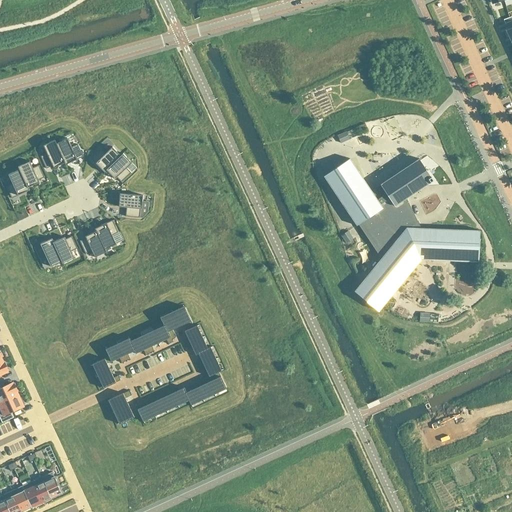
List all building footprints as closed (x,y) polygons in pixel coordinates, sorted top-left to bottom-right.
[(346,132),(337,136),(340,143),(349,139),(346,132)] [(67,139),(56,143),(56,144),(64,163),(65,165),(83,157),(77,144),(71,147),(67,139)] [(56,144),(56,143),(54,140),(42,145),(46,154),(40,156),(46,169),(52,166),(53,168),(64,163),(56,144)] [(120,156),(112,147),(105,154),(100,149),(90,158),(104,172),(106,170),(120,156)] [(122,154),(120,156),(106,170),(114,179),(116,177),(121,182),(131,173),(126,168),(131,163),(122,154)] [(382,306),(411,271),(420,260),(432,260),(478,262),(479,231),(417,228),(404,200),(433,181),(418,159),(380,184),(381,186),(372,192),(350,159),(323,176),(356,226),(361,223),(383,256),(381,258),(359,284),(354,291),(378,311),(382,306)] [(44,177),(39,165),(32,168),(29,161),(18,167),(19,169),(28,188),(28,187),(39,182),(38,180),(44,177)] [(19,169),(8,175),(12,183),(6,186),(11,198),(29,190),(28,187),(28,188),(19,169)] [(139,218),(140,209),(141,209),(142,195),(119,193),(118,207),(126,207),(125,216),(139,218)] [(112,235),(118,232),(112,220),(94,228),(95,231),(96,231),(104,249),(116,244),(112,235)] [(96,231),(95,231),(84,236),(86,238),(79,241),(85,253),(91,251),(94,257),(106,252),(104,249),(96,231)] [(348,231),(341,236),(346,243),(353,239),(348,231)] [(64,237),(53,242),(62,261),(61,261),(62,263),(74,258),(71,251),(77,248),(71,236),(65,239),(64,237)] [(53,242),(51,238),(33,246),(39,259),(45,256),(50,266),(61,261),(62,261),(53,242)] [(343,283),(335,286),(338,294),(346,290),(343,283)] [(193,327),(184,308),(172,313),(179,327),(186,323),(188,329),(193,327)] [(179,327),(172,313),(161,319),(160,319),(162,322),(163,325),(164,325),(167,332),(168,332),(171,339),(175,337),(172,330),(179,327)] [(420,313),(419,321),(429,322),(429,314),(420,313)] [(168,332),(167,332),(164,325),(163,325),(153,330),(159,343),(166,340),(168,344),(173,342),(171,339),(168,332)] [(197,325),(193,327),(188,329),(184,331),(188,339),(183,341),(185,345),(202,337),(197,325)] [(159,343),(153,330),(141,336),(149,353),(154,351),(151,346),(159,343)] [(149,353),(141,336),(130,341),(134,351),(135,354),(143,350),(145,355),(149,353)] [(207,348),(202,337),(185,345),(187,350),(192,347),(195,355),(198,354),(198,353),(208,349),(207,348)] [(134,351),(130,341),(129,338),(117,344),(125,361),(130,359),(127,354),(134,351)] [(125,361),(117,344),(105,349),(109,357),(111,361),(111,362),(119,358),(121,363),(125,361)] [(216,359),(210,347),(207,348),(208,349),(198,353),(198,354),(201,360),(196,363),(198,367),(216,359)] [(110,370),(107,363),(111,361),(109,357),(92,364),(97,376),(110,370)] [(221,371),(216,359),(198,367),(200,371),(205,369),(209,377),(213,374),(218,372),(221,371)] [(118,375),(113,377),(110,370),(97,376),(103,388),(120,380),(118,375)] [(214,394),(226,389),(218,372),(213,374),(215,379),(208,382),(214,394)] [(214,394),(208,382),(201,385),(199,380),(195,382),(203,400),(214,394)] [(203,400),(195,382),(190,384),(193,389),(186,392),(185,393),(189,400),(188,400),(190,405),(191,405),(203,400)] [(17,391),(14,383),(13,384),(12,383),(0,388),(0,402),(18,395),(16,391),(17,391)] [(189,400),(185,393),(186,392),(184,387),(176,391),(174,386),(170,388),(178,405),(188,400),(189,400)] [(178,405),(170,388),(165,390),(167,395),(160,398),(166,411),(178,405)] [(128,406),(125,399),(131,396),(129,391),(109,400),(115,412),(128,406)] [(11,412),(23,406),(22,404),(24,404),(21,398),(19,398),(18,395),(0,402),(0,419),(2,423),(13,417),(11,412)] [(166,411),(160,398),(153,402),(151,397),(147,399),(155,416),(166,411)] [(147,399),(142,401),(145,406),(137,410),(139,415),(143,422),(155,417),(147,399)] [(115,412),(120,424),(139,415),(137,410),(131,413),(128,406),(115,412)] [(468,456),(483,440),(481,438),(480,439),(474,434),(468,441),(463,437),(455,445),(468,456)] [(489,447),(462,459),(468,473),(495,460),(489,447)] [(62,492),(51,471),(41,476),(52,497),(62,492)] [(52,497),(41,476),(31,481),(42,502),(52,497)] [(42,502),(31,481),(21,485),(32,507),(42,502)] [(32,507),(21,485),(11,490),(22,511),(32,507)] [(504,490),(504,485),(478,485),(478,499),(494,499),(494,490),(504,490)] [(22,511),(11,490),(2,495),(1,495),(9,511),(20,511),(21,511),(22,511)] [(9,511),(1,495),(0,495),(0,511),(9,511)]
